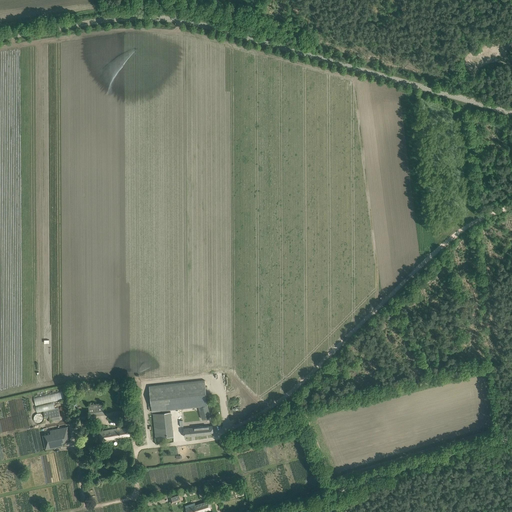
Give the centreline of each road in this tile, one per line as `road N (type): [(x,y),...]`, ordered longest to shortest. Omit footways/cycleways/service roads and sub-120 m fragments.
road 1 (track): [(142,511),(134,449),(220,438),(249,420),(300,384),(470,222),(511,204)]
road 2 (tertiary): [(176,20),(511,113)]
road 3 (track): [(511,435),(264,511)]
road 4 (tertiary): [(0,37),(114,19),(176,20)]
